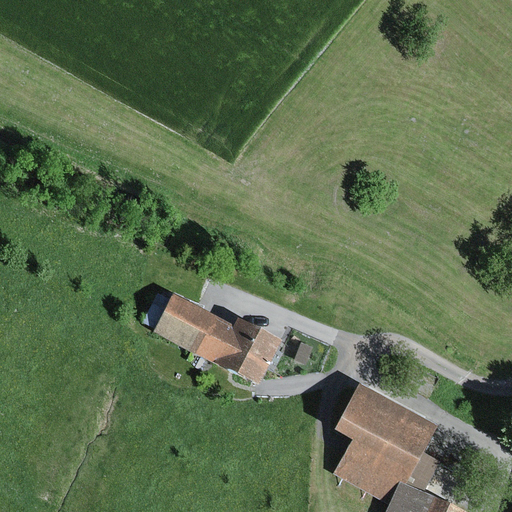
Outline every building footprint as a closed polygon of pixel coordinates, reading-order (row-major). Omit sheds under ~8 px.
[(197,353),(214,322),(171,299),(153,330),(197,353)] [(275,343),(234,322),(230,330),(214,322),(197,353),(255,383),(275,343)] [(310,349),(299,345),(293,362),(304,366),(310,349)] [(412,365),(403,381),(430,395),(438,379),(412,365)] [(429,425),(357,387),(332,434),(348,443),(332,474),(389,504),(398,485),(414,454),(429,425)] [(436,465),(414,454),(398,485),(421,496),(436,465)] [(425,511),(431,501),(421,496),(398,485),(389,504),(384,511),(425,511)] [(454,511),(431,501),(425,511),(454,511)]
